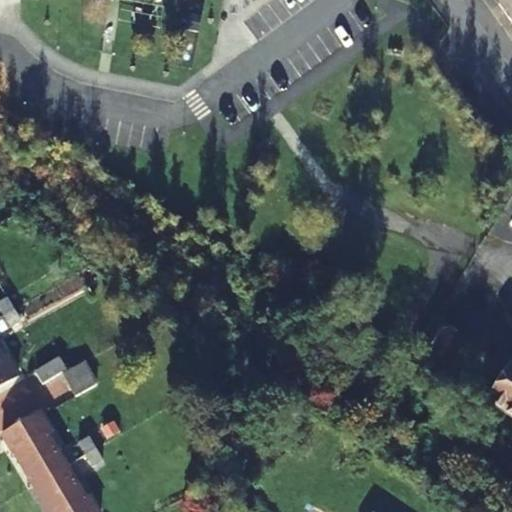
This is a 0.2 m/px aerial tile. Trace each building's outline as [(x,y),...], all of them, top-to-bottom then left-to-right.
[(511,0),(506,0),(498,6),(511,23),(511,22),(511,0)] [(13,313),(6,301),(0,304),(0,313),(3,319),(13,313)] [(20,324),(13,313),(3,319),(10,330),(20,324)] [(413,355),(432,369),(454,335),(435,322),(413,355)] [(0,389),(19,378),(7,359),(4,360),(0,353),(0,389)] [(65,372),(59,361),(35,374),(42,386),(65,372)] [(85,362),(63,376),(75,397),(98,384),(85,362)] [(511,369),(489,405),(511,420),(511,369)] [(15,457),(34,489),(68,469),(49,437),(53,435),(41,415),(2,438),(14,457),(15,457)] [(96,452),(89,441),(80,446),(86,458),(96,452)] [(103,464),(96,452),(86,458),(93,470),(103,464)] [(68,469),(34,489),(46,511),(98,511),(91,499),(87,501),(71,474),(68,469)]
